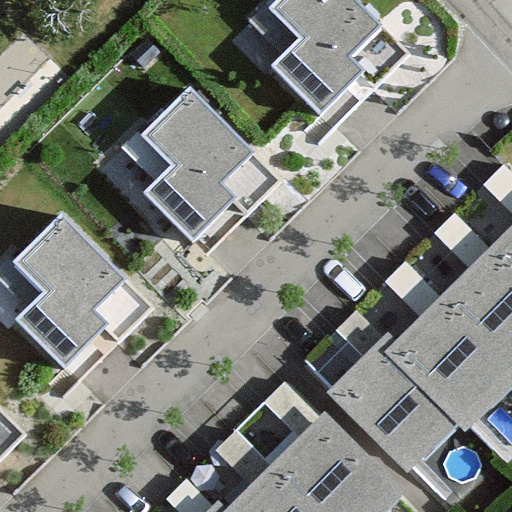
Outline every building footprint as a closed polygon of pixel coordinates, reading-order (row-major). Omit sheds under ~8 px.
[(355,0),(280,0),(274,7),(303,36),(273,66),(320,115),(358,78),(365,71),(351,58),(383,28),(355,0)] [(192,89),(147,133),(176,163),(147,191),(195,240),(233,202),(238,198),(224,183),(254,154),(192,89)] [(63,213),(16,259),(49,293),(21,319),(65,363),(94,334),(106,322),(93,309),(126,277),(63,213)] [(352,367),(326,394),(408,476),(457,427),(466,431),(511,384),(511,222),(505,230),(453,282),(410,325),(395,340),(387,332),(352,367)] [(386,511),(405,493),(323,412),(284,451),(240,495),(226,509),(217,500),(205,511),(386,511)]
